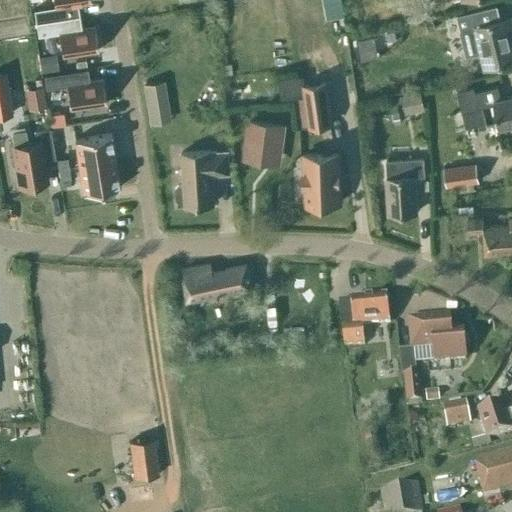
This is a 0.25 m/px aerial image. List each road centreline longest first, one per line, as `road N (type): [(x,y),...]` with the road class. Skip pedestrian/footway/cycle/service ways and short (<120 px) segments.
road 1 (unclassified): [(511,313),(355,250),(153,247)]
road 2 (residential): [(153,247),(115,0)]
road 3 (unclassified): [(153,247),(0,235)]
